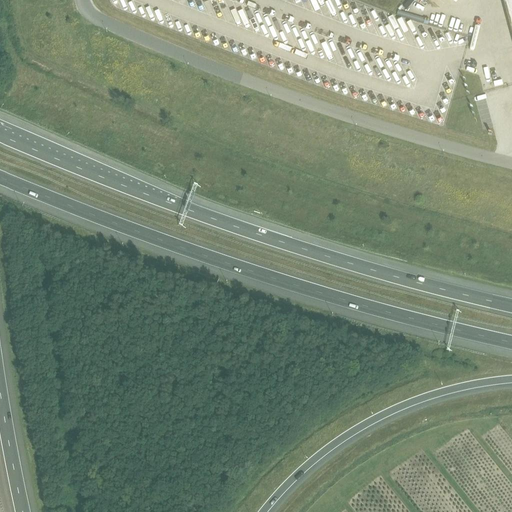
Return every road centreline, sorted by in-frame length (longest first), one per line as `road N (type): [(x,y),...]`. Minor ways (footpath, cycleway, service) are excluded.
road 1 (motorway): [(511,303),(342,261),(0,130)]
road 2 (motorway): [(0,178),(335,298),(511,342)]
road 3 (unclassified): [(511,161),(390,129),(178,53),(94,21),(80,0)]
road 4 (motorway): [(263,511),(317,456),(388,412),(444,390),(511,379)]
road 5 (motorway): [(22,511),(0,391)]
